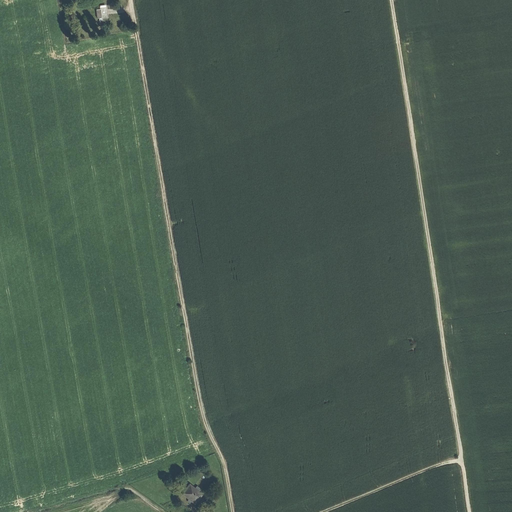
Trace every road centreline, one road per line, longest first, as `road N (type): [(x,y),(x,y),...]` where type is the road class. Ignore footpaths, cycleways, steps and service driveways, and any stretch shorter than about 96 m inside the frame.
road 1 (track): [(130,0),(205,422),(233,511)]
road 2 (track): [(470,511),(391,0)]
road 3 (track): [(323,511),(461,459)]
road 4 (track): [(160,511),(120,488),(38,511)]
